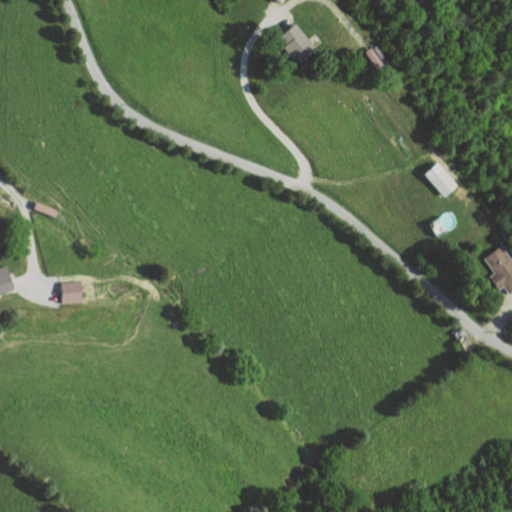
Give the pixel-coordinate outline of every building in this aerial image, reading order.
[(294,22),(317,49),(301,62),(295,55),(292,57),(283,46),(287,43),(280,35),(294,22)] [(369,48),(364,52),(375,67),(380,63),(369,48)] [(438,163),(425,173),(444,196),(457,185),(438,163)] [(56,217),(58,211),(38,201),(35,207),(56,217)] [(500,246),(511,262),(511,294),(511,295),(504,286),(500,289),(490,276),(494,273),(483,258),(500,246)] [(0,282),(11,279),(14,290),(0,294),(0,282)] [(61,282),(62,294),(63,303),(83,301),(81,281),(61,282)]
